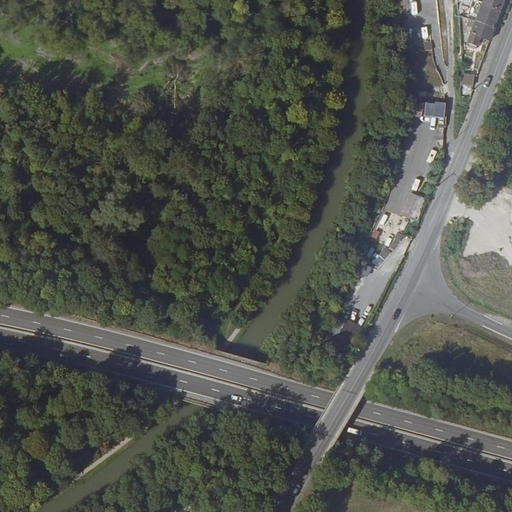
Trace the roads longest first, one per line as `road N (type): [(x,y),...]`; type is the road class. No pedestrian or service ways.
road 1 (trunk): [(511,451),(0,314)]
road 2 (trunk): [(0,336),(511,472)]
road 3 (tertiary): [(283,511),(404,284)]
road 4 (residential): [(458,152),(448,0)]
road 5 (tertiary): [(404,284),(458,152)]
road 6 (tertiary): [(458,152),(511,22)]
